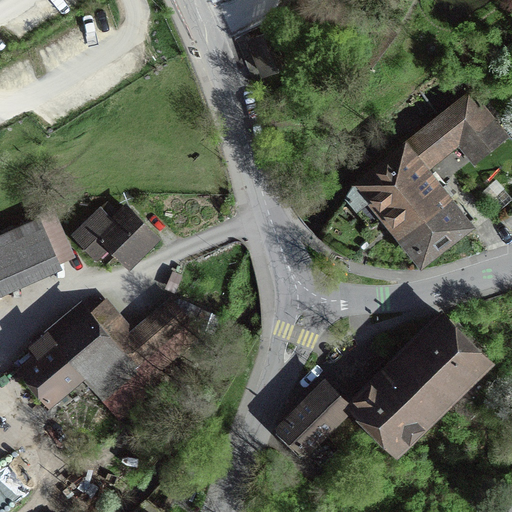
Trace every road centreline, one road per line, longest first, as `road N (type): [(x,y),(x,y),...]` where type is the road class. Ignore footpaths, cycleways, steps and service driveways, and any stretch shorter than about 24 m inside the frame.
road 1 (residential): [(191,0),(304,303)]
road 2 (residential): [(304,303),(224,511)]
road 3 (residential): [(511,267),(401,297),(304,303)]
